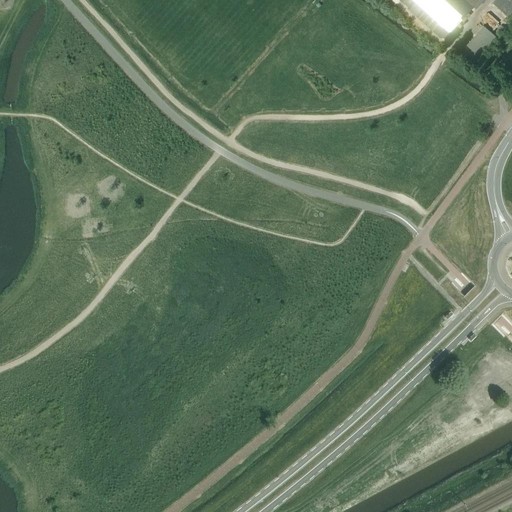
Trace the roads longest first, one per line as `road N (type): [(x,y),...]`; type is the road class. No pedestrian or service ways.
road 1 (secondary): [(494,275),(392,383),(238,511)]
road 2 (unknown): [(500,117),(426,215),(405,199),(277,164),(227,141)]
road 3 (secondary): [(264,511),(509,292)]
road 4 (unknown): [(0,371),(81,317),(227,141)]
road 5 (unknown): [(227,141),(254,118),(335,118),(398,105),(445,51)]
road 6 (unknown): [(80,0),(161,89),(227,141)]
